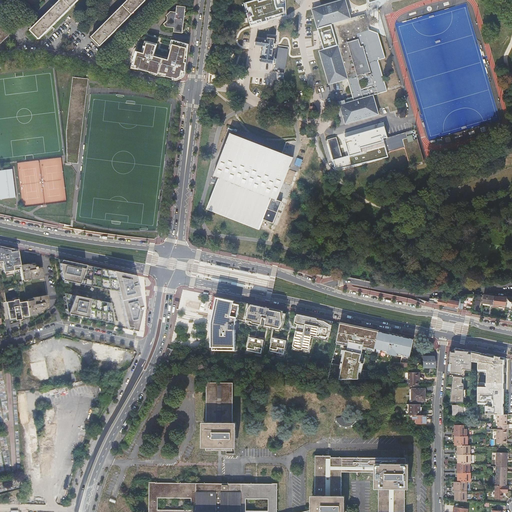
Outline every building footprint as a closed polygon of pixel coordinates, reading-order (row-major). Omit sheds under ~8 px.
[(40,38),(78,0),(60,0),(31,30),(32,30),(39,38),(40,38)] [(128,0),(92,36),(93,37),(100,44),(101,45),(145,0),(128,0)] [(285,0),(268,0),(269,15),(286,14),(285,0)] [(345,0),(341,0),(312,9),(318,27),(331,23),(338,45),(324,49),(319,51),(329,84),(348,79),(355,101),(340,105),(346,124),(379,114),(374,95),(388,91),(379,60),(386,57),(378,33),(369,28),(364,12),(351,16),(345,0)] [(182,34),(186,8),(177,7),(176,13),(170,12),(166,16),(168,19),(167,22),(164,25),(166,28),(174,29),(173,33),(182,34)] [(331,23),(318,27),(324,49),(338,45),(331,23)] [(0,42),(9,34),(1,26),(0,26),(0,42)] [(38,39),(39,38),(32,30),(31,32),(38,39)] [(99,45),(100,44),(93,37),(92,38),(99,45)] [(268,39),(257,38),(256,45),(264,46),(263,55),(262,55),(261,56),(260,61),(262,62),(274,64),(274,63),(276,63),(277,58),(274,58),(275,57),(272,57),(273,47),(275,48),(276,43),(274,43),(275,38),(268,37),(268,39)] [(182,81),(190,44),(176,42),(168,59),(154,56),(156,44),(147,42),(144,53),(138,52),(134,69),(182,81)] [(288,50),(279,48),(277,58),(276,63),(275,68),(285,70),(288,50)] [(405,147),(401,133),(388,137),(385,126),(344,138),(348,155),(343,157),(334,159),(337,170),(387,156),(387,153),(405,147)] [(415,129),(401,133),(405,147),(410,164),(411,164),(403,139),(408,137),(408,136),(412,135),(414,140),(418,139),(424,160),(425,160),(415,129)] [(280,201),(296,158),(233,134),(216,177),(217,178),(218,177),(221,178),(209,210),(262,231),(267,221),(275,224),(283,202),(280,201)] [(408,137),(403,139),(411,164),(410,164),(410,165),(425,161),(425,160),(424,160),(418,139),(414,140),(412,135),(408,136),(408,137)] [(337,137),(328,139),(334,159),(343,157),(337,137)] [(13,168),(0,170),(0,199),(16,197),(13,168)] [(16,250),(0,246),(0,261),(2,261),(2,262),(4,272),(5,272),(9,271),(14,270),(13,267),(13,266),(20,264),(18,251),(16,251),(16,250)] [(131,274),(59,259),(62,283),(119,295),(128,330),(138,332),(145,308),(142,298),(141,290),(137,275),(131,274)] [(21,271),(23,280),(30,279),(30,280),(44,278),(42,268),(37,268),(37,267),(35,267),(35,266),(28,264),(21,265),(21,266),(21,271)] [(111,303),(64,293),(67,313),(114,324),(111,303)] [(494,296),(483,295),(482,303),(493,304),(494,296)] [(27,302),(29,317),(37,315),(36,314),(39,313),(39,311),(42,311),(42,310),(44,309),(44,307),(49,306),(47,296),(33,298),(33,300),(27,302)] [(507,297),(494,296),(493,304),(506,306),(507,299),(507,297)] [(241,302),(218,297),(212,326),(213,350),(236,350),(236,325),(237,319),(241,302)] [(461,309),(463,310),(464,304),(460,303),(461,299),(456,298),(455,301),(449,300),(448,301),(439,299),(439,297),(429,298),(428,302),(443,305),(458,308),(461,309)] [(8,302),(7,303),(10,320),(11,319),(16,319),(16,320),(16,321),(22,320),(22,319),(22,317),(24,316),(24,317),(28,317),(29,317),(27,302),(23,302),(19,303),(19,301),(19,300),(17,300),(14,301),(8,302)] [(241,302),(237,319),(280,328),(283,323),(285,313),(283,313),(284,311),(241,302)] [(314,337),(328,340),(333,321),(298,314),(297,316),(296,316),(294,325),(297,326),(293,347),(311,350),(314,337)] [(379,331),(341,322),(336,342),(347,344),(346,349),(343,349),(336,378),(356,378),(362,349),(374,352),(379,331)] [(383,332),(379,331),(376,343),(376,344),(376,345),(375,348),(383,350),(388,351),(387,354),(395,355),(398,355),(398,353),(403,354),(410,356),(413,343),(414,339),(383,332)] [(250,336),(247,350),(261,353),(264,339),(250,336)] [(286,340),(272,337),(269,351),(283,354),(286,340)] [(91,358),(120,364),(123,350),(95,343),(91,358)] [(457,348),(451,351),(448,372),(455,373),(453,387),(451,402),(464,402),(464,397),(464,389),(464,384),(462,382),(464,369),(472,370),(472,362),(472,351),(457,348)] [(61,351),(45,354),(50,379),(66,376),(61,351)] [(504,358),(472,351),(472,362),(477,363),(477,404),(484,404),(485,413),(502,413),(504,358)] [(424,368),(436,368),(436,361),(435,356),(424,356),(424,367),(424,368)] [(410,372),(410,386),(419,386),(419,380),(419,377),(421,377),(421,372),(410,372)] [(205,450),(217,450),(221,450),(233,450),(233,441),(232,441),(232,427),(233,427),(233,382),(206,382),(205,427),(206,427),(206,440),(205,440),(205,450)] [(420,402),(420,401),(412,401),(412,389),(410,389),(409,402),(420,402)] [(412,401),(420,401),(425,401),(425,389),(412,389),(412,401)] [(36,421),(35,396),(27,397),(28,422),(36,421)] [(421,404),(409,404),(409,415),(410,415),(413,415),(418,415),(420,415),(421,404)] [(454,405),(454,415),(468,414),(468,405),(463,405),(454,405)] [(507,414),(497,414),(497,424),(499,424),(498,429),(507,429),(508,429),(508,424),(507,424),(507,414)] [(418,415),(413,415),(413,420),(416,420),(416,423),(425,424),(425,419),(427,419),(427,415),(420,415),(418,415)] [(355,416),(337,417),(338,425),(355,425),(355,416)] [(472,481),(471,444),(464,444),(464,442),(469,442),(469,435),(468,435),(468,428),(465,428),(465,424),(455,424),(455,444),(457,444),(458,480),(454,480),(454,501),(468,500),(468,481),(472,481)] [(498,429),(497,429),(496,443),(507,443),(507,429),(498,429)] [(496,466),(507,466),(507,452),(497,451),(496,466)] [(405,511),(406,482),(405,482),(405,469),(406,469),(406,458),(331,457),(331,456),(315,455),(314,501),(315,501),(315,509),(315,511),(341,511),(342,473),(380,473),(380,482),(378,483),(377,511),(405,511)] [(496,484),(507,485),(507,466),(496,466),(496,484)] [(277,511),(278,483),(242,483),(242,485),(196,484),(196,482),(148,481),(147,511),(277,511)] [(507,485),(496,484),(496,497),(503,498),(503,492),(508,492),(508,485),(507,485)]
